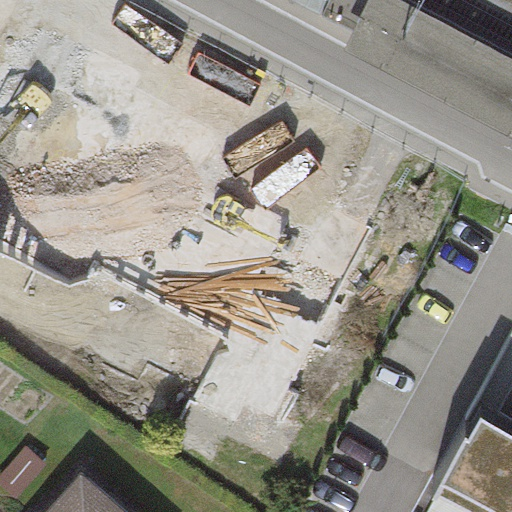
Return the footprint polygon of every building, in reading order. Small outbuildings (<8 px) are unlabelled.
[(297,0),(325,15),(332,0),(297,0)] [(511,54),(409,0),(369,0),(348,44),(511,130),(511,54)] [(187,400),(261,439),(356,261),(200,178),(233,116),(86,38),(54,97),(0,68),(0,256),(73,295),(87,270),(219,340),(187,400)] [(511,511),(511,412),(482,397),(435,482),(493,511),(511,511)] [(131,511),(83,470),(45,511),(131,511)]
